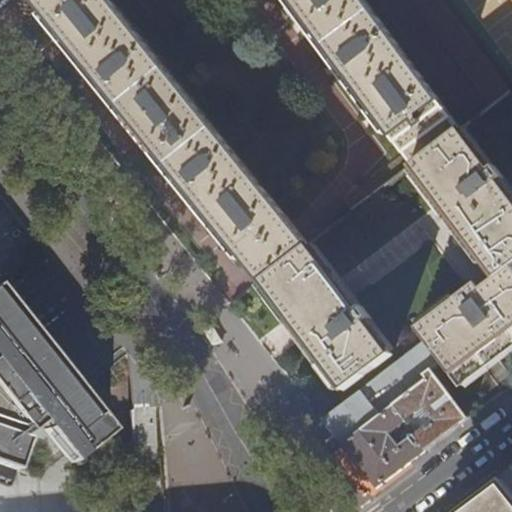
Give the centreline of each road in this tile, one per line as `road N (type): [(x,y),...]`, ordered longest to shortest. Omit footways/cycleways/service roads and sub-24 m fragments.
road 1 (residential): [(294,511),(131,268),(0,104)]
road 2 (residential): [(398,511),(511,422)]
